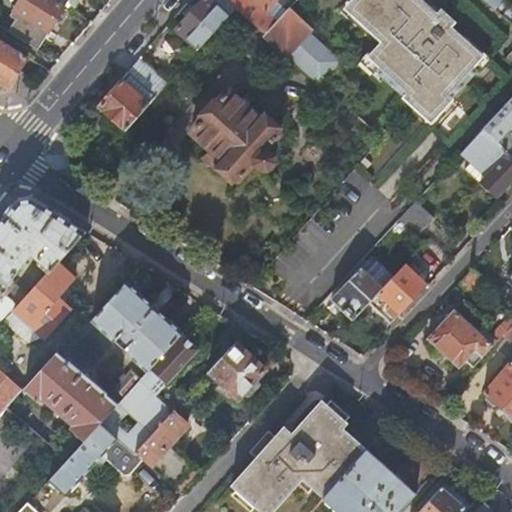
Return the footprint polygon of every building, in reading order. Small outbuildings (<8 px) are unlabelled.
[(37,48),(65,4),(58,0),(18,0),(10,13),(15,17),(8,30),(37,48)] [(198,49),(235,9),(225,0),(201,0),(176,29),(198,49)] [(267,31),(276,20),(266,11),(253,0),(225,0),(235,9),(263,34),(267,31)] [(253,0),(266,11),(276,0),(253,0)] [(419,0),(351,0),(349,3),(358,11),(355,14),(382,39),(368,54),(377,62),(374,66),(404,94),(403,95),(422,112),(425,108),(434,116),(452,97),(451,96),(478,66),(474,63),(483,54),(450,24),(455,20),(441,7),(430,20),(414,6),(419,0)] [(495,10),(500,5),(495,1),(491,6),(495,10)] [(311,26),(289,6),(276,20),(267,31),(263,34),(285,53),(286,52),(320,82),(340,61),(307,30),(311,26)] [(0,89),(9,86),(28,56),(0,38),(0,89)] [(167,83),(138,59),(133,65),(127,72),(155,96),(167,83)] [(149,103),(121,79),(98,106),(125,130),(149,103)] [(277,132),(227,87),(189,130),(218,156),(216,159),(237,178),(255,158),(255,162),(262,168),(267,168),(273,161),(273,154),(266,148),(264,147),(277,132)] [(511,95),(482,128),(504,149),(511,140),(511,95)] [(511,148),(508,152),(504,149),(482,128),(475,136),(460,151),(471,161),(464,168),(479,183),(495,198),(511,179),(511,148)] [(0,324),(13,310),(18,304),(6,294),(14,285),(14,277),(22,268),(22,264),(32,252),(38,258),(37,259),(37,264),(47,273),(57,261),(84,231),(32,198),(17,201),(10,210),(0,221),(0,324)] [(414,201),(397,219),(416,236),(433,217),(414,201)] [(331,299),(352,319),(368,302),(377,293),(381,288),(393,276),(374,260),(364,272),(359,267),(331,299)] [(74,277),(57,261),(47,273),(18,304),(13,310),(43,336),(69,307),(57,296),(74,277)] [(400,315),(399,314),(427,284),(404,263),(393,276),(381,288),(377,293),(368,302),(392,324),(400,315)] [(484,279),(472,267),(454,286),(467,298),(484,279)] [(147,372),(181,334),(124,281),(90,320),(114,342),(119,336),(128,345),(123,350),(147,372)] [(473,350),(481,357),(501,335),(506,330),(500,325),(489,337),(490,338),(487,342),(477,332),(486,323),(461,300),(426,338),(457,368),(473,350)] [(511,323),(506,330),(501,335),(511,345),(511,323)] [(197,349),(181,334),(147,372),(140,380),(139,380),(148,388),(154,382),(161,388),(197,349)] [(264,370),(234,342),(207,371),(232,395),(229,398),(233,402),(236,399),(238,400),(264,370)] [(117,405),(55,351),(22,388),(36,399),(39,396),(72,424),(68,428),(83,441),(99,424),(105,418),(117,405)] [(483,394),(511,418),(511,364),(511,363),(483,394)] [(124,396),(139,380),(140,380),(130,371),(114,388),(124,396)] [(0,413),(6,407),(19,391),(0,374),(0,413)] [(321,499),(366,449),(342,428),(346,423),(321,401),(290,434),(282,427),(273,437),(267,431),(248,451),(255,458),(230,485),(260,511),(272,511),(301,480),(321,499)] [(127,449),(134,452),(156,428),(148,420),(140,428),(117,408),(106,420),(105,418),(99,424),(116,439),(127,449)] [(134,452),(181,494),(201,472),(170,444),(187,424),(171,411),(156,428),(134,452)] [(244,412),(241,414),(239,417),(240,421),(244,422),(247,421),(249,418),(247,414),(244,412)] [(64,495),(116,439),(99,424),(83,441),(67,460),(48,480),(64,495)] [(335,511),(397,511),(414,493),(366,449),(321,499),(335,511)] [(460,511),(465,507),(441,486),(417,511),(460,511)] [(494,511),(483,502),(474,511),(494,511)]
